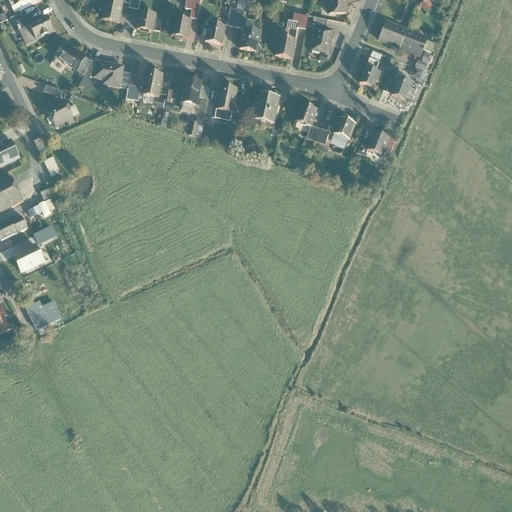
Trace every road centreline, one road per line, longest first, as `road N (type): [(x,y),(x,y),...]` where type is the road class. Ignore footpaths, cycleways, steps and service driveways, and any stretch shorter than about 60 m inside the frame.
road 1 (residential): [(58,0),(78,30),(111,46),(330,94)]
road 2 (residential): [(0,62),(27,121),(35,187),(32,202),(0,220)]
